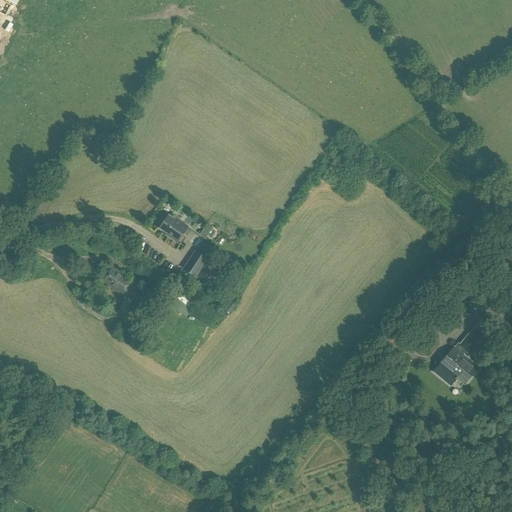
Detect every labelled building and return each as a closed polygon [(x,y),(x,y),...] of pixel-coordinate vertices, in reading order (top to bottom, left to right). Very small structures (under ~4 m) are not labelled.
[(11,6),(0,0),(0,13),(6,16),(11,6)] [(169,216),(160,228),(170,235),(169,237),(178,243),(188,227),(180,221),(179,222),(169,216)] [(196,252),(184,269),(196,277),(208,259),(196,252)] [(209,262),(203,271),(218,281),(224,273),(209,262)] [(104,282),(103,284),(108,287),(108,286),(121,295),(124,290),(136,298),(136,297),(139,299),(145,291),(113,268),(103,282),(104,282)] [(464,304),(473,293),(470,291),(461,302),(464,304)] [(186,303),(183,300),(178,304),(190,317),(202,306),(192,296),(186,303)] [(482,311),(474,305),(466,316),(474,322),(482,311)] [(479,324),(476,326),(486,334),(488,331),(479,324)] [(455,346),(435,371),(452,384),(457,378),(458,379),(460,378),(466,383),(480,367),(455,346)]
